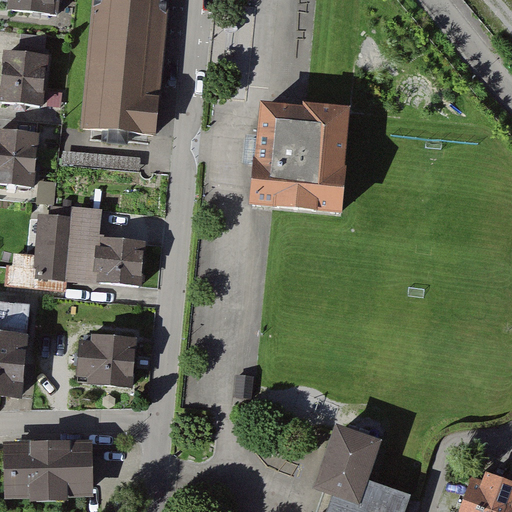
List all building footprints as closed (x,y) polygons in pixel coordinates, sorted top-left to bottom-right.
[(60,0),(11,0),(12,16),(60,18),(60,0)] [(174,0),(96,0),(81,136),(158,144),(174,0)] [(56,58),(1,51),(0,60),(0,106),(48,113),(56,58)] [(341,216),(349,112),(257,105),(249,208),(341,216)] [(41,136),(0,133),(0,187),(38,190),(41,136)] [(149,154),(74,148),(72,173),(147,179),(149,154)] [(56,205),(59,181),(41,179),(39,203),(56,205)] [(146,289),(148,241),(104,238),(106,219),(43,215),(39,283),(146,289)] [(0,396),(20,399),(29,338),(0,333),(0,396)] [(143,341),(79,333),(74,376),(138,384),(143,341)] [(380,443),(333,427),(311,491),(331,498),(326,511),(407,511),(415,491),(369,475),(380,443)] [(98,453),(3,450),(1,502),(96,504),(98,453)] [(511,511),(511,487),(475,470),(455,511),(511,511)]
